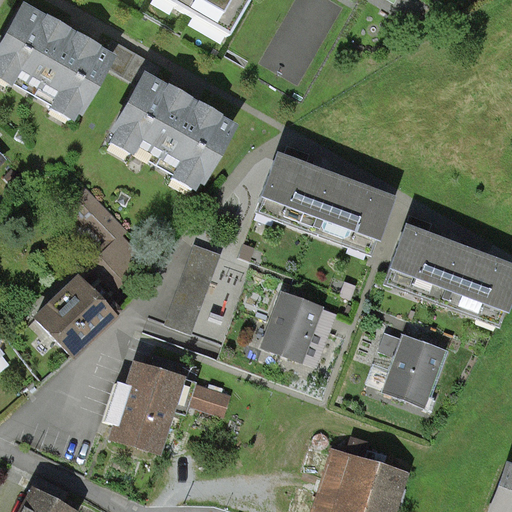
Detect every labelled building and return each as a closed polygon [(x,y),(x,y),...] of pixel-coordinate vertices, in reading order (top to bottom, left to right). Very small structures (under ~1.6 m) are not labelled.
[(177,0),(172,9),(190,19),(197,8),(225,24),(235,8),(240,10),(245,0),(177,0)] [(0,43),(0,68),(11,75),(7,82),(51,107),(55,100),(76,112),(106,60),(91,51),(92,49),(66,35),(42,21),(41,23),(19,10),(0,43)] [(111,132),(132,144),(128,151),(172,176),(176,169),(198,182),(228,129),(212,120),(214,118),(188,104),(164,90),(163,93),(140,80),(111,132)] [(257,204),(277,211),(274,218),(347,244),(349,239),(369,246),(385,203),(319,179),(272,162),(257,204)] [(385,275),(405,283),(403,290),(475,316),(477,310),(498,318),(511,279),(511,273),(447,250),(401,233),(385,275)] [(164,325),(189,334),(215,258),(193,250),(164,325)] [(75,281),(35,319),(70,356),(117,313),(95,289),(89,296),(86,293),(75,281)] [(281,298),(263,348),(312,366),(330,317),(296,304),(281,298)] [(402,343),(384,393),(419,406),(437,355),(418,348),(402,343)] [(116,426),(110,443),(165,460),(181,409),(219,421),(225,402),(132,373),(128,387),(120,385),(107,423),(112,424),(116,426)] [(311,511),(389,511),(401,478),(360,464),(366,445),(351,440),(343,462),(330,457),(311,511)] [(511,511),(511,471),(505,469),(488,511),(511,511)] [(65,511),(59,509),(66,495),(34,478),(26,494),(29,496),(20,511),(65,511)]
